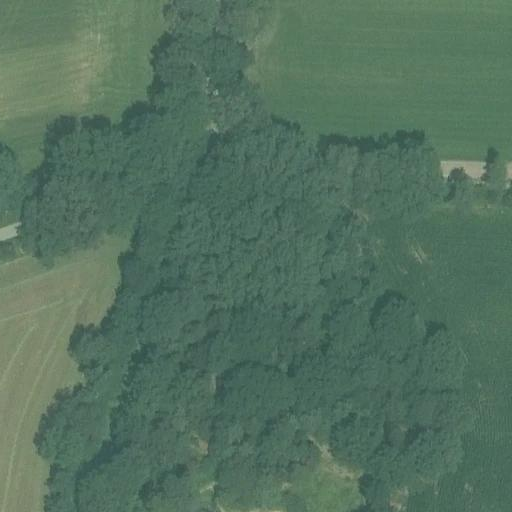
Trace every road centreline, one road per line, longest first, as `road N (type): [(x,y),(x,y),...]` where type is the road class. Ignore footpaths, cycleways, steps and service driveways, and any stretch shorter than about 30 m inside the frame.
road 1 (unclassified): [(0,233),(200,169),(219,0)]
road 2 (track): [(79,510),(200,169)]
road 3 (track): [(200,169),(511,172)]
